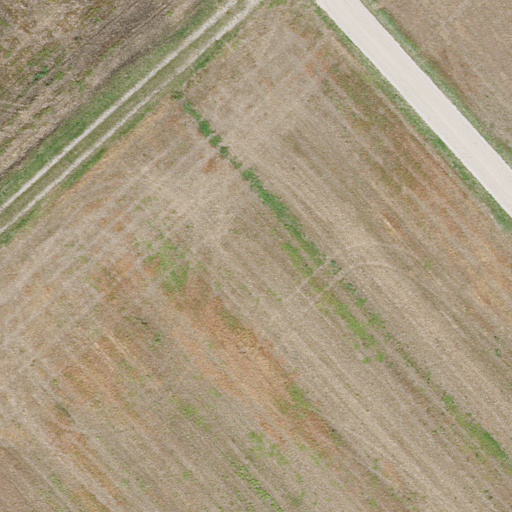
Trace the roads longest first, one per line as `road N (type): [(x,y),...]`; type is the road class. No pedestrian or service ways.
road 1 (track): [(216,0),(0,200)]
road 2 (track): [(327,0),(511,205)]
